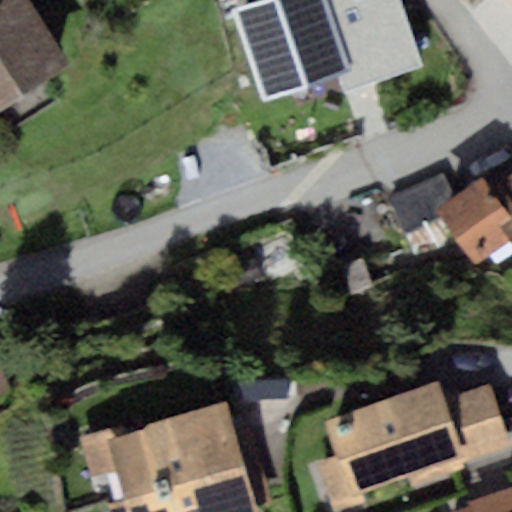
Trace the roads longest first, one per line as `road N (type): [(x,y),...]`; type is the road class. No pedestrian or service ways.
road 1 (residential): [(0,294),(511,108)]
road 2 (residential): [(437,0),(511,100)]
